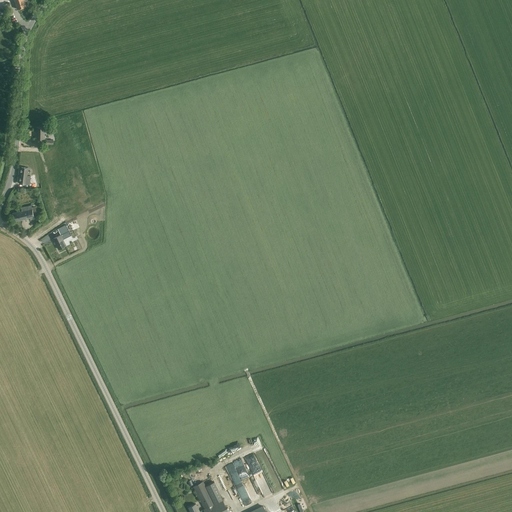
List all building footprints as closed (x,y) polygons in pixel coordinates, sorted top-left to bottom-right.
[(14,0),(18,9),(26,6),(24,0),(14,0)] [(37,139),(45,139),(45,132),(49,132),(49,128),(45,128),(37,128),(37,139)] [(29,184),(30,179),(30,176),(28,175),(29,168),(26,168),(21,167),(19,183),(29,184)] [(62,210),(77,205),(74,195),(64,198),(63,195),(73,192),(66,171),(50,176),(59,200),(62,210)] [(107,188),(107,185),(107,183),(106,181),(104,179),(102,178),(100,178),(97,178),(95,179),(94,181),(93,183),(92,185),(92,187),(93,189),(94,191),(97,192),(99,193),(101,193),(103,192),(106,190),(107,188)] [(45,187),(42,188),(44,196),(45,196),(48,208),(53,206),(50,195),(52,194),(48,183),(44,184),(45,187)] [(15,221),(34,217),(31,205),(21,207),(22,211),(13,213),(15,221)] [(58,236),(53,238),(59,249),(63,247),(67,245),(64,239),(71,236),(66,225),(58,229),(61,235),(58,236)] [(226,483),(236,511),(244,508),(244,507),(252,504),(251,501),(258,499),(243,460),(226,466),(232,481),(226,483)] [(196,504),(189,507),(191,511),(206,511),(228,511),(222,499),(214,482),(212,477),(210,473),(208,470),(198,475),(190,479),(204,507),(199,510),(196,504)]
